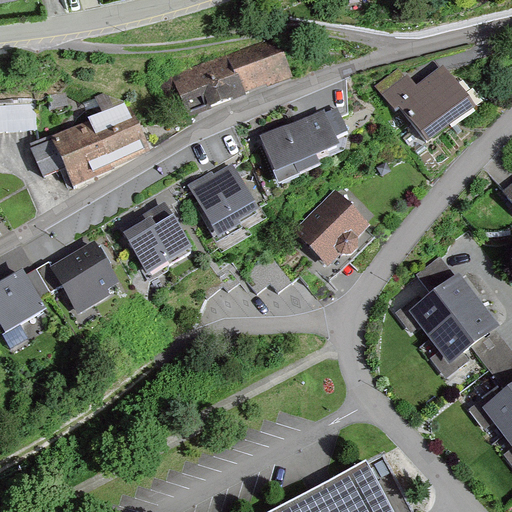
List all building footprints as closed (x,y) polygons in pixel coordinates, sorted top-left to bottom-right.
[(241,96),(238,88),(285,71),(275,44),(233,59),(234,61),(174,83),(186,116),(241,96)] [(444,129),(440,124),(466,104),(442,73),(414,94),(404,81),(382,98),(393,112),(397,109),(424,144),(444,129)] [(0,134),(33,132),(31,104),(0,106),(0,134)] [(69,185),(142,153),(122,107),(110,112),(107,104),(99,109),(102,116),(87,122),(89,128),(30,152),(42,179),(63,170),(69,185)] [(337,111),(263,141),(278,177),(351,147),(337,111)] [(260,212),(233,170),(193,196),(221,238),(260,212)] [(334,198),(296,235),(324,265),(337,253),(340,256),(348,256),(353,251),(353,243),(350,239),(362,227),(334,198)] [(126,239),(151,279),(197,252),(172,211),(126,239)] [(101,290),(112,284),(92,249),(52,272),(46,264),(34,272),(48,295),(61,288),(72,307),(84,300),(88,306),(105,296),(101,290)] [(0,327),(4,334),(41,313),(19,276),(0,287),(0,327)] [(454,282),(412,314),(431,339),(473,306),(454,282)] [(431,339),(449,363),(492,331),(473,306),(431,339)] [(511,390),(486,411),(504,435),(511,428),(511,390)] [(384,511),(361,466),(269,511),(384,511)]
